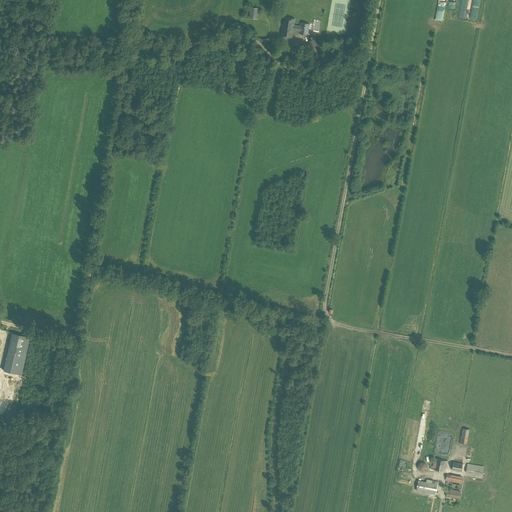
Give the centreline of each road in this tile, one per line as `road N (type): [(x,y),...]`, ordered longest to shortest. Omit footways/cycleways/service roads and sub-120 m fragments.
road 1 (track): [(132,34),(185,44),(236,32),(289,66),(325,64),(368,47),(324,306)]
road 2 (track): [(0,323),(75,339),(132,34)]
road 3 (track): [(324,306),(343,327),(511,356)]
